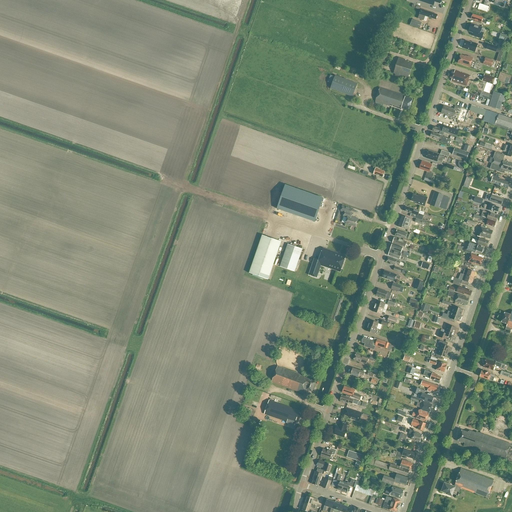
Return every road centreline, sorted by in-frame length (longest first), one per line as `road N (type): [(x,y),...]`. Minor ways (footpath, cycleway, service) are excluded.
road 1 (residential): [(301,484),(394,226)]
road 2 (residential): [(394,226),(470,0)]
road 3 (tertiary): [(451,367),(511,192)]
road 4 (tertiary): [(401,511),(451,367)]
road 5 (residential): [(427,511),(476,376)]
